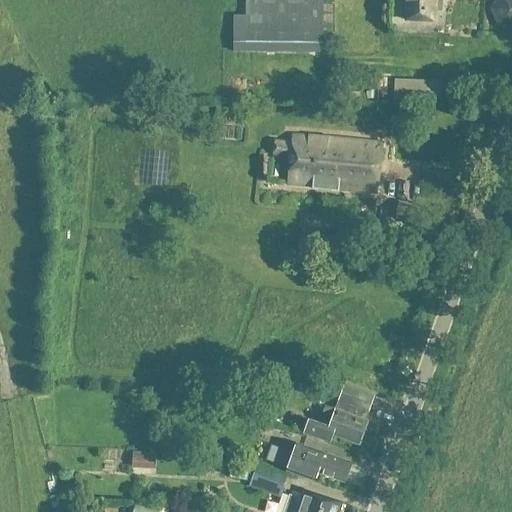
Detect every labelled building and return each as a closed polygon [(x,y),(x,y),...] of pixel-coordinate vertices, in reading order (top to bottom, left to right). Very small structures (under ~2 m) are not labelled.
[(319,0),(242,0),(244,52),(292,51),(292,42),(321,41),(319,0)] [(408,0),(408,22),(437,22),(437,0),(408,0)] [(511,27),(511,0),(496,0),(490,8),(498,26),(511,27)] [(441,81),(420,80),(395,78),(394,94),(419,96),(440,96),(441,81)] [(375,193),(380,145),(292,134),(290,146),(274,144),(271,158),(289,160),(286,183),(375,193)] [(415,226),(419,205),(398,201),(393,222),(415,226)] [(363,419),(366,410),(367,410),(372,395),(343,384),(335,409),(325,405),(319,423),(308,419),(303,432),(329,441),(332,434),(358,444),(366,421),(363,419)] [(238,417),(240,399),(207,394),(204,412),(238,417)] [(290,415),(286,427),(298,431),(302,419),(290,415)] [(351,463),(308,447),(308,448),(296,444),(287,469),(313,479),(316,471),(344,482),(351,463)] [(250,480),(281,491),(286,476),(255,465),(250,480)] [(247,485),(250,473),(230,468),(227,481),(247,485)] [(310,511),(338,511),(342,502),(304,489),(301,497),(289,493),(285,503),(310,511)] [(157,511),(159,506),(133,503),(132,511),(157,511)] [(310,511),(285,503),(282,511),(310,511)]
